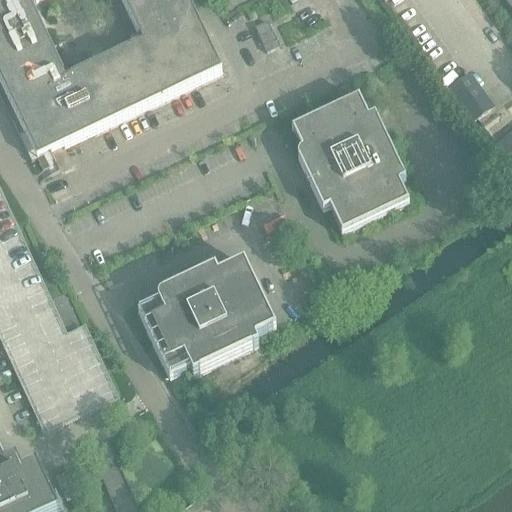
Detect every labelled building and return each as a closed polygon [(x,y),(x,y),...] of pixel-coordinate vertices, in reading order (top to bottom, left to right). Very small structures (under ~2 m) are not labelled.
[(36,175),(39,183),(59,174),(50,156),(221,76),(188,6),(185,0),(0,0),(0,99),(31,165),(36,162),(41,173),(36,175)] [(511,0),(503,0),(511,12),(511,0)] [(275,41),(273,42),(265,24),(254,30),(262,49),(263,48),(266,56),(279,50),(275,41)] [(452,94),(476,125),(492,113),(482,100),(485,98),(470,79),(452,94)] [(342,240),(409,208),(399,187),(405,184),(375,120),(368,123),(359,102),(291,134),(301,155),(299,157),(297,158),(297,161),(298,164),(323,217),(329,214),(342,240)] [(511,138),(497,150),(511,168),(511,138)] [(0,340),(44,436),(122,401),(89,330),(66,340),(0,196),(0,340)] [(293,258),(262,272),(287,326),(317,312),(293,258)] [(190,374),(193,381),(258,350),(255,344),(276,334),(244,267),(218,280),(215,273),(161,299),(160,300),(159,302),(158,304),(158,306),(158,308),(138,317),(170,385),(190,374)] [(0,465),(0,511),(53,511),(35,473),(21,479),(15,467),(3,473),(0,465)] [(218,511),(207,498),(189,511),(218,511)]
